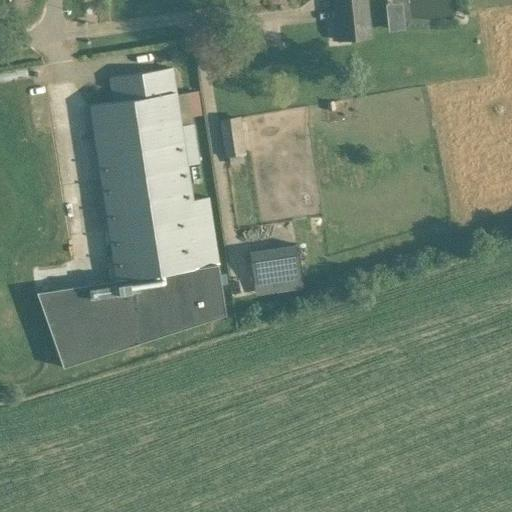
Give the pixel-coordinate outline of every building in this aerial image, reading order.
[(336,21),(338,40),(370,36),(366,0),(340,0),(343,21),(336,21)] [(402,28),(400,1),(385,2),(386,29),(402,28)] [(113,101),(90,105),(93,124),(117,279),(93,283),(104,353),(226,314),(224,300),(222,284),(208,197),(192,199),(187,164),(199,162),(196,143),(193,123),(181,125),(172,67),(110,77),(113,101)] [(327,82),(320,83),(321,93),(328,92),(327,82)] [(243,155),(246,154),(241,116),(218,119),(224,158),(229,157),(230,165),(244,163),(243,155)] [(255,295),(301,286),(293,242),(246,251),(255,295)]
